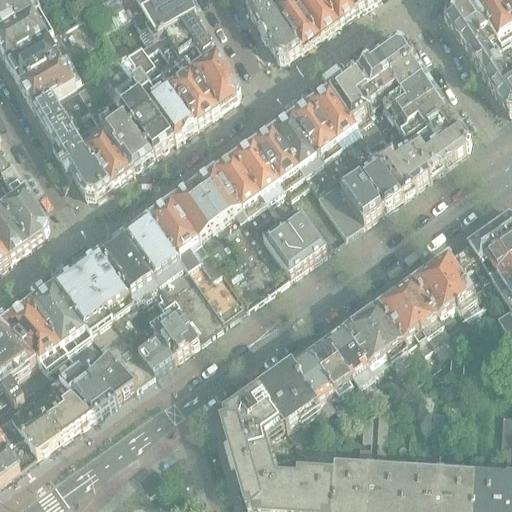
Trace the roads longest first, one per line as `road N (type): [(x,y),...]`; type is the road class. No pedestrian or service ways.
road 1 (residential): [(511,173),(37,511)]
road 2 (residential): [(270,102),(258,129),(114,231),(81,240)]
road 3 (residential): [(511,173),(406,12)]
road 4 (residential): [(406,12),(270,102)]
road 5 (residential): [(81,240),(0,101)]
